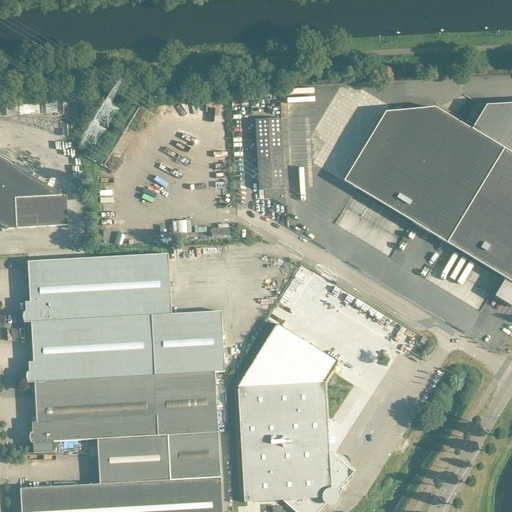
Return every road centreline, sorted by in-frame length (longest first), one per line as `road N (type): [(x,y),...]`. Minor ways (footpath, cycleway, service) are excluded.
road 1 (unclassified): [(511,371),(235,215)]
road 2 (unknown): [(430,373),(371,461),(353,456),(345,438),(385,387),(413,376)]
road 3 (unclassified): [(436,511),(511,383)]
